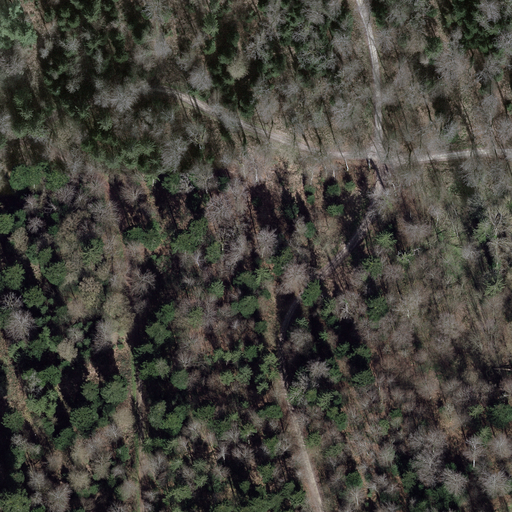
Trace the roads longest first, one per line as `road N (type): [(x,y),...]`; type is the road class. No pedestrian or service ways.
road 1 (track): [(322,511),(285,397),(278,342),(291,310),(353,243),(378,201),(368,34),(357,0)]
road 2 (track): [(0,134),(53,112),(153,91),(297,147),(381,160),(511,154)]
road 3 (track): [(13,140),(44,150),(99,191),(134,237),(141,511)]
